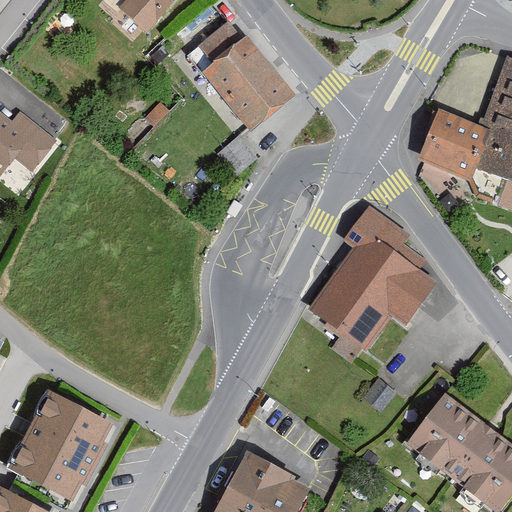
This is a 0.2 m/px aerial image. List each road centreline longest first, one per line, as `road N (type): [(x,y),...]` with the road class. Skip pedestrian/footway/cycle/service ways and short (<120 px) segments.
road 1 (secondary): [(368,145),(207,438)]
road 2 (residential): [(0,318),(109,395),(207,438)]
road 3 (tertiary): [(368,145),(511,338)]
road 4 (tertiary): [(368,145),(358,122),(256,0)]
road 5 (secondary): [(452,0),(368,145)]
